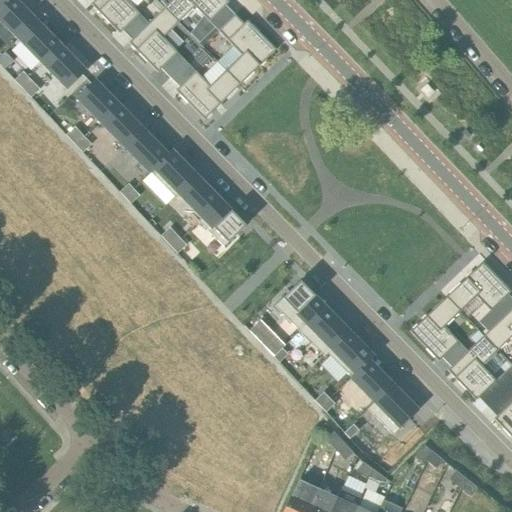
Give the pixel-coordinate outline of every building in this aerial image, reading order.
[(0,20),(18,40),(36,22),(14,0),(8,0),(0,8),(0,20)] [(0,0),(0,8),(8,0),(0,0)] [(124,0),(95,0),(90,5),(119,34),(139,15),(124,0)] [(163,8),(155,0),(151,5),(159,12),(163,8)] [(225,0),(173,0),(164,9),(178,23),(194,7),(209,22),(229,3),(225,0)] [(162,38),(178,23),(164,9),(128,43),(157,73),(177,53),(162,38)] [(218,32),(241,55),(225,71),(239,86),(275,50),(247,21),(243,25),(234,15),(218,32)] [(42,64),(60,47),(36,22),(18,40),(42,64)] [(42,64),(67,90),(85,72),(60,47),(42,64)] [(211,59),(202,50),(193,59),(202,68),(211,59)] [(13,62),(5,53),(0,57),(0,65),(5,70),(13,62)] [(204,121),(239,86),(225,71),(210,87),(195,72),(175,91),(204,121)] [(22,73),(13,82),(19,87),(28,79),(22,73)] [(19,87),(30,99),(39,90),(28,79),(19,87)] [(101,124),(118,107),(94,81),(76,98),(101,124)] [(101,124),(125,149),(143,131),(118,107),(101,124)] [(76,148),(85,139),(74,128),(65,136),(76,148)] [(143,131),(125,149),(150,174),(154,170),(154,169),(167,156),(166,155),(143,131)] [(91,145),(85,139),(76,148),(82,154),(91,145)] [(167,156),(154,169),(154,170),(178,194),(195,177),(171,151),(166,155),(167,156)] [(178,194),(202,218),(220,201),(195,177),(178,194)] [(127,185),(119,193),(124,199),(133,191),(127,185)] [(124,199),(130,205),(139,196),(133,191),(124,199)] [(227,244),(244,227),(220,201),(202,218),(227,244)] [(171,248),(180,240),(169,229),(160,236),(171,248)] [(177,254),(185,246),(180,240),(171,248),(177,254)] [(476,297),(490,312),(510,292),(482,263),(446,297),(460,312),(476,297)] [(324,308),(299,282),(281,299),(306,325),(324,308)] [(460,312),(446,297),(410,332),(438,362),(458,342),(444,327),(460,312)] [(324,308),(306,325),(330,350),(348,332),(324,308)] [(511,308),(483,337),(497,351),(511,337),(511,308)] [(355,374),(368,361),(369,362),(373,358),(348,332),(330,350),(355,374)] [(477,342),(483,336),(479,332),(472,338),(477,342)] [(284,346),(272,333),(261,344),(273,357),(284,346)] [(505,391),(496,381),(481,366),(497,351),(483,337),(447,371),(475,401),(478,398),(487,408),(505,391)] [(375,403),(392,386),(369,362),(368,361),(355,374),(354,374),(350,378),(375,403)] [(305,374),(300,369),(291,377),(297,383),(305,374)] [(305,374),(297,383),(302,389),(311,380),(305,374)] [(487,408),(496,417),(493,420),(511,438),(511,383),(505,391),(487,408)] [(375,403),(400,429),(417,411),(392,386),(375,403)] [(352,425),(346,420),(338,428),(344,434),(352,425)] [(352,425),(344,434),(349,439),(358,431),(352,425)] [(326,440),(336,450),(343,443),(334,433),(326,440)] [(343,443),(336,450),(345,461),(353,454),(343,443)] [(425,461),(429,464),(435,456),(423,446),(415,456),(423,463),(425,461)] [(435,456),(429,464),(417,486),(430,492),(438,475),(434,473),(437,469),(442,473),(448,466),(435,456)] [(356,469),(367,478),(374,470),(363,461),(356,469)] [(374,470),(367,478),(378,487),(385,478),(374,470)] [(449,481),(460,489),(466,481),(456,472),(449,481)] [(404,486),(411,490),(418,476),(411,473),(404,486)] [(309,511),(319,490),(299,481),(284,511),(309,511)] [(466,481),(460,489),(470,497),(477,489),(466,481)] [(331,511),(338,499),(319,490),(309,511),(331,511)] [(354,511),(356,507),(338,499),(331,511),(354,511)]
